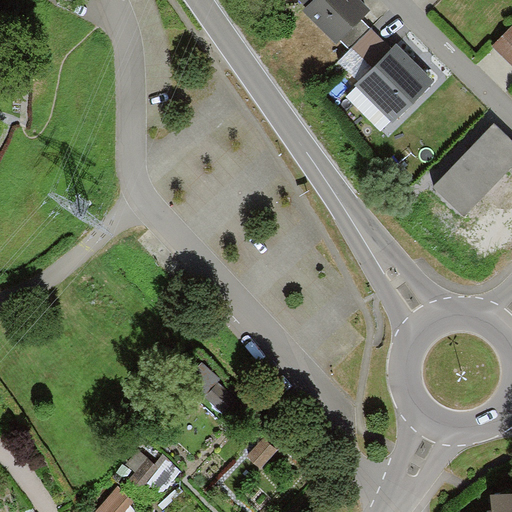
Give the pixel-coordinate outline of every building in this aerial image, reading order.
[(300,0),(298,3),(346,52),(367,32),(355,19),(367,8),(359,0),(300,0)] [(511,25),(510,24),(489,45),(511,66),(511,25)] [(362,85),(393,115),(429,78),(398,48),(362,85)] [(511,168),(511,139),(496,123),(433,185),(464,216),(511,168)] [(212,377),(202,369),(189,384),(199,392),(212,377)] [(227,398),(211,383),(202,393),(218,408),(227,398)] [(276,448),(260,434),(242,453),(258,468),(276,448)] [(157,464),(133,446),(121,462),(132,470),(123,481),(136,490),(144,478),(157,464)] [(161,459),(157,464),(144,478),(159,491),(175,472),(161,459)] [(481,505),(464,511),(511,511),(511,480),(487,483),(490,504),(481,505)] [(120,511),(131,501),(115,486),(93,511),(120,511)]
